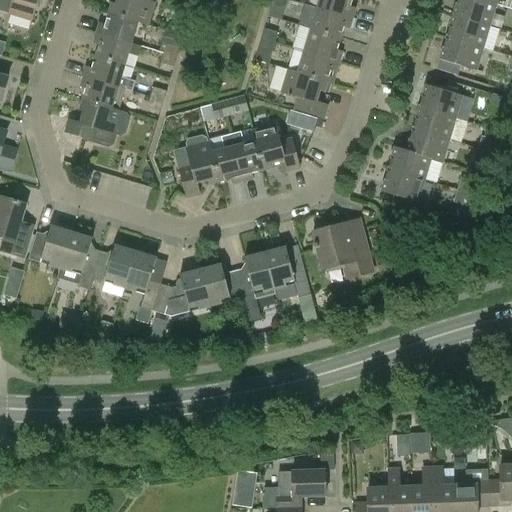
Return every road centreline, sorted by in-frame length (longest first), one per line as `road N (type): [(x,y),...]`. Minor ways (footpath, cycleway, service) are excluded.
road 1 (residential): [(71,0),(38,113),(59,196),(198,230),(317,203),(335,179),(389,0)]
road 2 (tertiary): [(0,409),(201,401),(511,316)]
